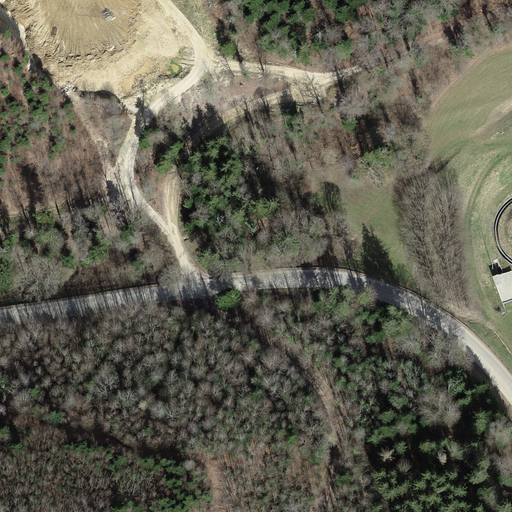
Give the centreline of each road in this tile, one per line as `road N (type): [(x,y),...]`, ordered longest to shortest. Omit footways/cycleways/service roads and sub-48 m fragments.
road 1 (track): [(318,511),(336,463),(336,429),(323,399),(292,362),(197,293),(169,237),(168,195),(205,139),(280,92),(455,29),(509,0)]
road 2 (unclassified): [(0,320),(183,294),(349,286),(443,323),(511,397)]
road 3 (track): [(0,414),(205,472),(218,511)]
